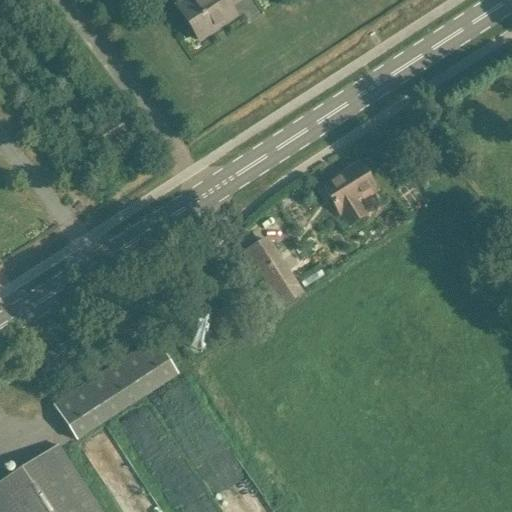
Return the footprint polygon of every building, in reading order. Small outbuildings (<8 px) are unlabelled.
[(239,0),(186,0),(176,7),(199,42),(235,17),(229,7),(239,0)] [(139,80),(145,88),(154,83),(148,74),(139,80)] [(132,134),(121,117),(119,114),(96,130),(108,149),(132,134)] [(359,164),(322,187),(340,215),(349,228),(367,217),(359,203),(376,192),(359,164)] [(301,294),(268,241),(244,257),(277,309),(301,294)] [(54,407),(76,441),(177,375),(155,341),(54,407)] [(101,511),(69,463),(58,446),(0,483),(0,511),(101,511)]
